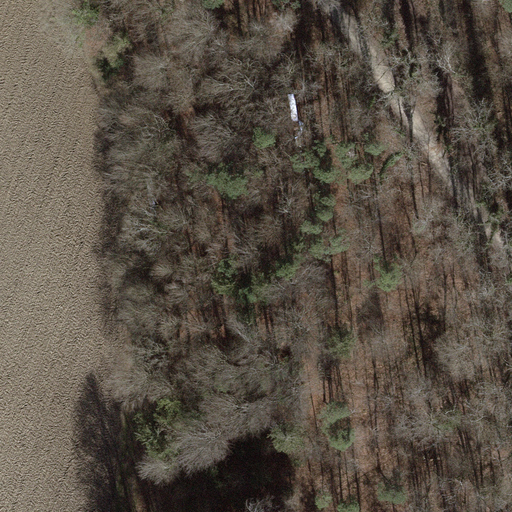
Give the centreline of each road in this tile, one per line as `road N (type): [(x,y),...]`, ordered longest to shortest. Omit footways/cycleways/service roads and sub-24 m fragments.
road 1 (track): [(118,511),(141,380),(116,121),(68,0)]
road 2 (unclassified): [(511,245),(472,203),(324,0)]
road 3 (track): [(472,203),(450,109),(399,0)]
